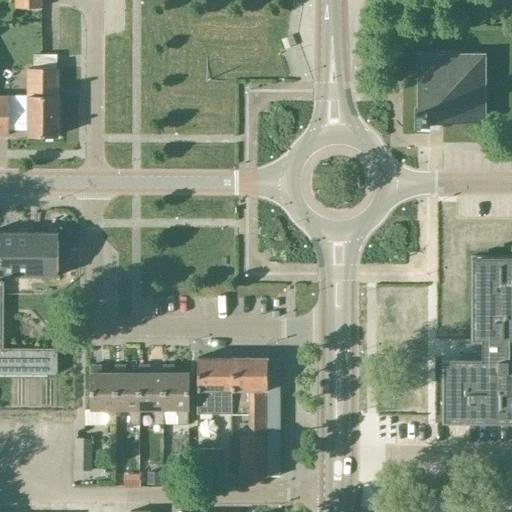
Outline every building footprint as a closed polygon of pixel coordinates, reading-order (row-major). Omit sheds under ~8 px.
[(437,121),(442,121),(484,121),(484,99),(486,99),(486,79),(484,79),(484,53),(458,53),(458,50),(435,50),(435,53),(416,53),(415,109),(413,109),(413,121),(428,121),(427,126),(432,126),(437,126),(437,121)] [(0,135),(6,135),(7,135),(7,130),(26,129),(26,135),(56,135),(56,95),(56,67),(27,67),(26,95),(0,95),(0,135)] [(56,238),(56,237),(56,232),(0,231),(0,275),(1,275),(56,275),(56,269),(57,269),(57,259),(63,259),(63,249),(57,249),(57,238),(56,238)] [(511,255),(480,256),(480,272),(470,272),(470,323),(479,323),(479,340),(481,340),(481,345),(481,350),(481,358),(477,358),(457,358),(457,367),(441,367),(441,412),(457,412),(457,421),(511,421),(511,357),(508,358),(508,348),(508,340),(511,339),(511,255)] [(0,372),(56,372),(56,349),(1,349),(1,275),(0,275),(0,372)] [(231,413),(232,356),(230,356),(230,357),(199,357),(199,356),(196,356),(196,413),(231,413)] [(278,477),(279,462),(279,358),(266,358),(266,356),(264,356),(264,358),(234,358),(234,356),(232,356),(231,413),(248,413),(248,435),(240,435),(240,477),(278,477)] [(114,373),(113,373),(100,373),(100,366),(91,366),(91,409),(104,409),(104,413),(105,415),(105,424),(115,425),(115,409),(114,409),(114,373)] [(139,373),(138,373),(124,374),(124,366),(113,366),(113,373),(114,373),(114,409),(115,409),(128,409),(128,413),(130,416),(130,425),(139,425),(139,410),(139,373)] [(163,374),(149,374),(149,367),(138,367),(138,373),(139,373),(139,410),(152,409),(152,414),(154,416),(154,425),(164,425),(164,410),(163,410),(163,374)] [(163,410),(164,410),(176,410),(176,414),(178,417),(178,425),(188,425),(187,374),(173,374),(173,367),(163,367),(163,374),(163,410)] [(91,470),(91,466),(91,437),(73,437),(73,470),(91,470)] [(197,477),(223,476),(222,448),(197,447),(197,477)] [(511,511),(511,497),(425,497),(425,511),(511,511)]
